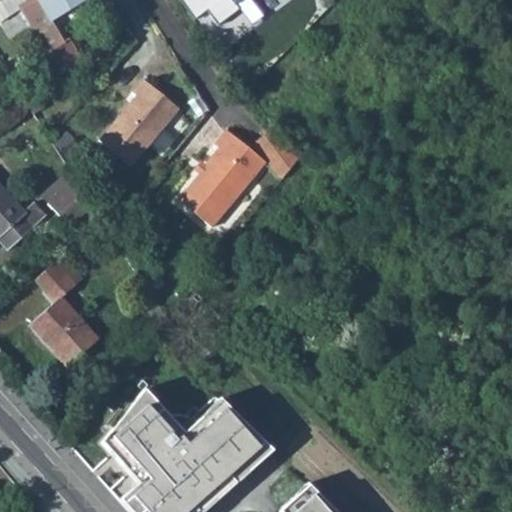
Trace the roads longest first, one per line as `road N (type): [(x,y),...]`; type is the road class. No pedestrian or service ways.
road 1 (unknown): [(149,0),(241,129)]
road 2 (residential): [(89,511),(0,411)]
